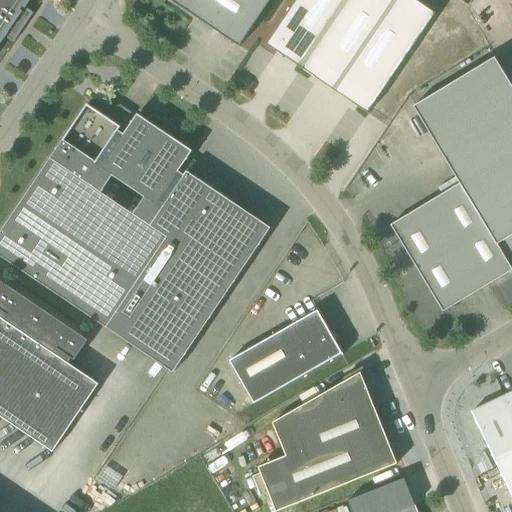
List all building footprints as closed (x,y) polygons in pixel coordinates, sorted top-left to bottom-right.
[(0,0),(0,43),(5,36),(13,42),(32,14),(24,8),(29,0),(0,0)] [(271,0),(173,0),(172,2),(239,47),(271,0)] [(335,92),(368,115),(437,13),(417,0),(296,0),(266,46),(301,69),(335,92)] [(443,312),(511,271),(511,276),(511,277),(511,278),(511,85),(495,58),(414,107),(460,184),(391,226),(443,312)] [(271,228),(269,227),(257,245),(227,225),(239,207),(187,172),(185,176),(179,172),(193,152),(138,115),(124,135),(119,131),(121,128),(88,105),(0,234),(0,256),(173,373),(271,228)] [(0,416),(54,452),(99,385),(72,366),(89,340),(0,280),(0,416)] [(318,311),(247,351),(230,361),(254,404),(342,354),(343,356),(344,355),(334,339),(318,311)] [(277,511),(397,464),(361,373),(273,423),(286,456),(258,468),(276,511),(277,511)] [(511,410),(505,396),(472,412),(508,488),(511,495),(511,410)]
